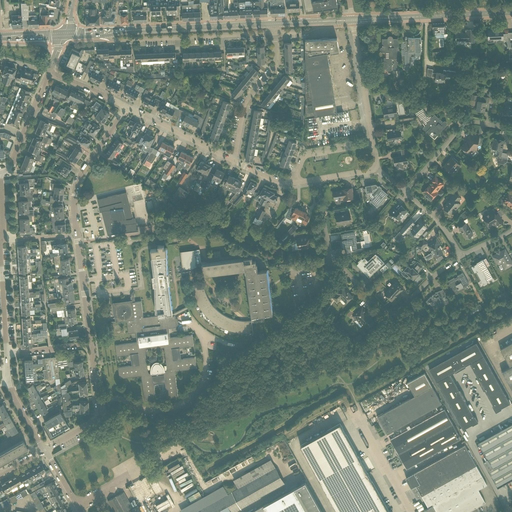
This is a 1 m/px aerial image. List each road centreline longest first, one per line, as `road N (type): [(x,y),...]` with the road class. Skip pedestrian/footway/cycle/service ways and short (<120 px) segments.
road 1 (residential): [(106,32),(114,40),(274,33)]
road 2 (tertiary): [(106,32),(273,23)]
road 3 (residential): [(336,263),(390,312),(461,253)]
road 4 (residential): [(76,236),(76,181),(124,107)]
road 5 (residential): [(233,162),(245,102),(275,60),(274,33)]
road 6 (residential): [(511,129),(462,123),(405,192)]
road 7 (tertiary): [(374,18),(511,12)]
road 8 (residential): [(43,450),(98,412),(90,346)]
road 9 (residential): [(233,162),(124,107)]
